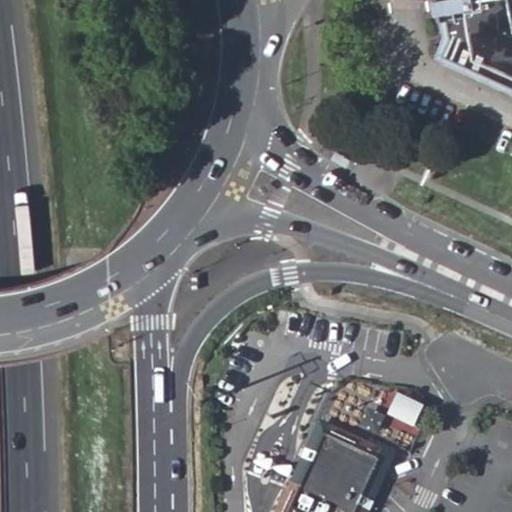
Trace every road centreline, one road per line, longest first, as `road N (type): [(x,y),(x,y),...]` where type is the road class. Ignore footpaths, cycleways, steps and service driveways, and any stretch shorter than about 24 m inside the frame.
road 1 (trunk): [(153,428),(203,320),(272,275),(376,275),(511,324)]
road 2 (trunk): [(27,511),(0,83)]
road 3 (secondary): [(176,231),(228,218),(268,223),(422,272),(511,316)]
road 4 (secondary): [(511,281),(326,183),(294,160),(246,94)]
road 5 (trunk): [(153,428),(150,325),(162,245)]
road 6 (secondary): [(0,321),(88,296),(162,245)]
road 7 (secondary): [(176,231),(228,154),(246,94)]
